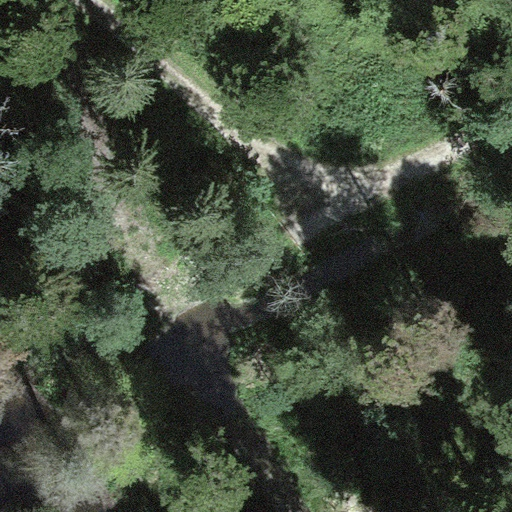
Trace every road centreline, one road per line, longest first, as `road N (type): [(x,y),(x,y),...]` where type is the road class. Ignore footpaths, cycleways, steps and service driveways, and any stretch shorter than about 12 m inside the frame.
road 1 (track): [(63,0),(31,77),(325,511)]
road 2 (track): [(86,0),(265,159),(367,192),(511,113)]
